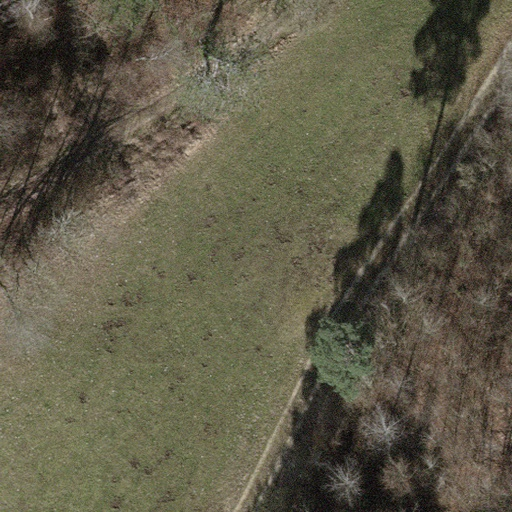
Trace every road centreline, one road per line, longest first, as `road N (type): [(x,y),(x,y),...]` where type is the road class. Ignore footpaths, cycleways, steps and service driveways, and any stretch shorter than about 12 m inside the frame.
road 1 (track): [(271,511),(389,288),(511,92)]
road 2 (track): [(294,0),(0,208)]
